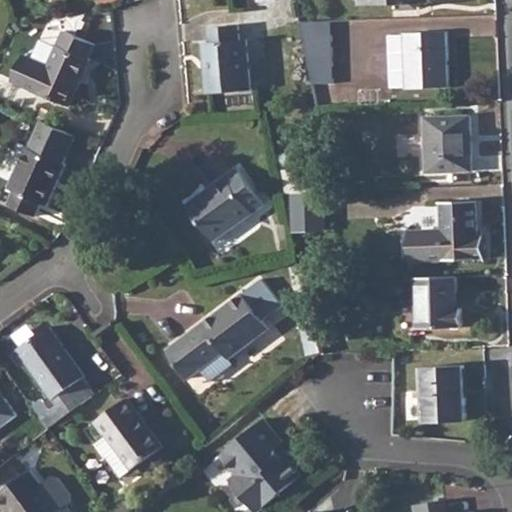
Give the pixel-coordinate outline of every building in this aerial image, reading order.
[(332,19),(301,21),(310,65),(334,64),(332,19)] [(210,41),(203,41),(207,93),(251,88),(248,37),(240,37),(238,23),(209,26),(210,41)] [(21,55),(10,79),(69,103),(89,58),(87,57),(93,43),(62,29),(45,65),(21,55)] [(405,33),(391,33),(393,85),(407,85),(408,86),(450,84),(448,30),(406,32),(405,33)] [(470,114),(425,115),(427,171),(473,170),(470,114)] [(74,134),(40,119),(27,145),(25,145),(7,185),(13,188),(7,201),(34,214),(41,201),(46,204),(65,162),(62,161),(74,134)] [(238,166),(188,203),(214,239),(264,203),(238,166)] [(287,178),(287,192),(304,192),(303,178),(287,178)] [(323,197),(295,197),(295,229),(325,228),(323,197)] [(443,228),(411,230),(412,262),(486,259),(485,235),(478,235),(476,200),(442,202),(443,228)] [(457,276),(416,278),(417,307),(402,307),(403,326),(419,326),(419,328),(464,327),(463,309),(458,308),(457,276)] [(233,363),(229,358),(271,328),(244,292),(203,322),(167,349),(189,377),(201,368),(210,380),(233,363)] [(59,404),(42,415),(51,428),(97,396),(83,378),(86,376),(49,325),(18,348),(59,404)] [(321,350),(315,325),(302,328),(308,353),(321,350)] [(465,365),(423,367),(426,422),(467,420),(465,365)] [(0,390),(0,425),(16,414),(0,390)] [(104,433),(95,440),(122,476),(163,445),(129,398),(97,422),(104,433)] [(261,422),(219,457),(235,477),(227,484),(251,511),(258,511),(299,480),(281,458),(278,460),(272,452),(280,445),(261,422)] [(30,468),(0,490),(0,500),(8,511),(55,511),(60,508),(59,507),(69,500),(70,493),(58,476),(51,475),(41,482),(30,468)] [(124,496),(108,508),(111,511),(126,511),(133,507),(124,496)] [(443,511),(441,500),(411,504),(412,511),(465,511),(461,511),(443,511)]
